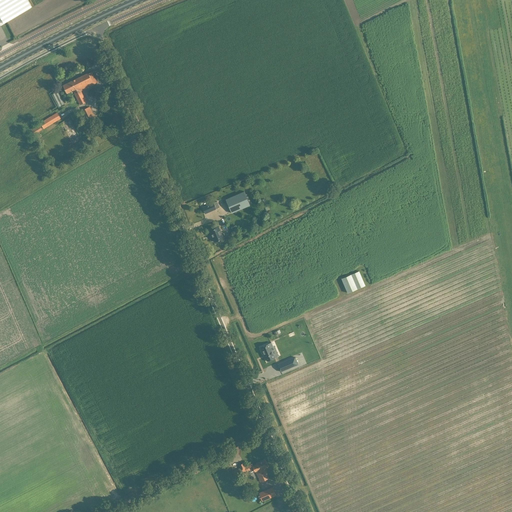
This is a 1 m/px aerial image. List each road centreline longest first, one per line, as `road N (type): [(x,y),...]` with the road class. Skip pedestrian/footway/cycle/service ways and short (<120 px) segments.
road 1 (unclassified): [(267,429),(172,206)]
road 2 (unclassified): [(109,511),(267,429)]
road 3 (track): [(172,206),(121,88)]
